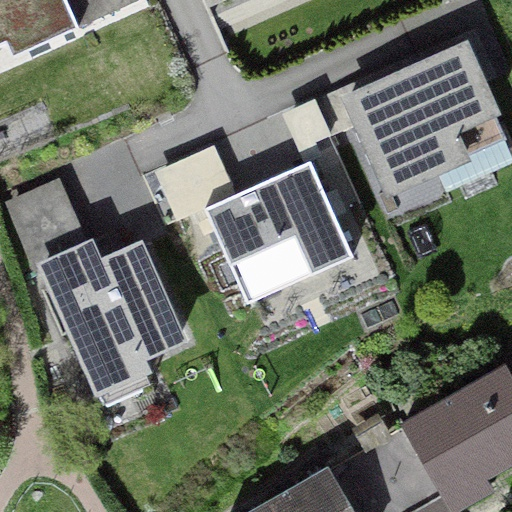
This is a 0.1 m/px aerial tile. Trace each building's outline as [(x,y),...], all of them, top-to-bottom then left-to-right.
[(64,0),(0,0),(0,55),(7,53),(14,69),(82,40),(64,0)] [(316,148),(356,130),(344,103),(469,48),(486,86),(497,82),(474,29),(281,115),(301,161),(319,153),(316,148)] [(469,48),(344,103),(356,130),(392,209),(472,173),(459,143),(503,124),(486,86),(469,48)] [(179,227),(204,217),(237,203),(215,151),(157,175),(179,227)] [(237,203),(204,217),(243,311),(309,284),(311,288),(355,269),(314,171),(237,203)] [(35,275),(38,273),(37,270),(89,249),(60,180),(5,203),(35,275)] [(89,249),(37,270),(38,273),(94,408),(104,404),(107,411),(156,391),(147,369),(186,353),(142,248),(126,254),(119,236),(89,249)] [(378,416),(353,433),(363,450),(328,470),(327,467),(247,511),(420,511),(421,511),(438,503),(444,511),(475,511),(496,500),(486,490),(511,474),(511,381),(506,369),(390,433),(378,416)]
